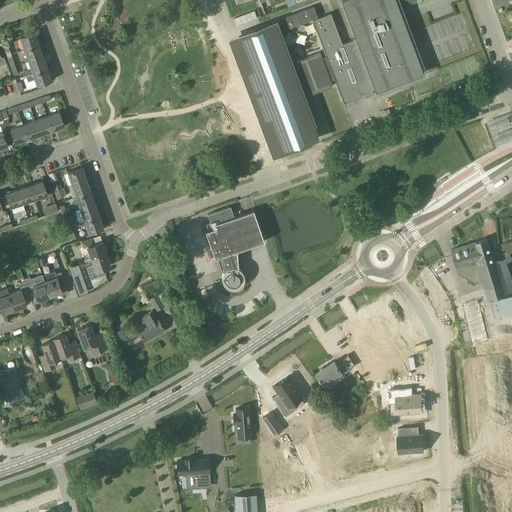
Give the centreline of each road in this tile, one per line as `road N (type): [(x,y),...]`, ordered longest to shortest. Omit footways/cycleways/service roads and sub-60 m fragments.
road 1 (tertiary): [(51,452),(201,376),(366,266)]
road 2 (residential): [(0,334),(109,293),(123,277),(133,239)]
road 3 (residential): [(276,511),(440,469)]
road 4 (residential): [(274,179),(159,220),(133,239)]
road 5 (residential): [(89,140),(40,3)]
road 6 (tertiary): [(511,163),(392,241)]
road 7 (tertiary): [(400,249),(511,174)]
road 8 (residential): [(440,469),(434,338)]
